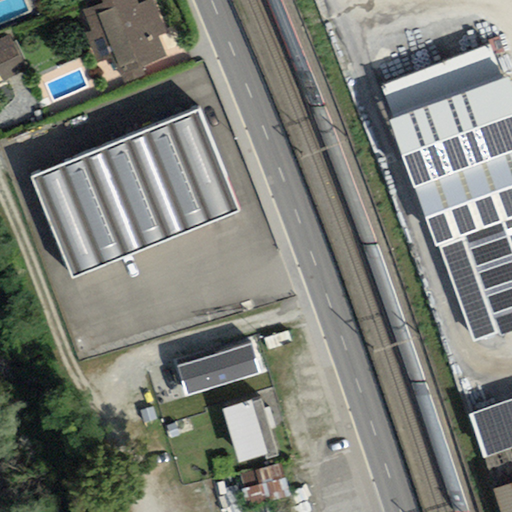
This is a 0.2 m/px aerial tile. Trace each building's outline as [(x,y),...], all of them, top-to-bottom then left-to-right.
[(129,0),(104,0),(105,0),(84,9),(93,30),(87,33),(97,56),(111,50),(123,78),(137,72),(133,63),(159,52),(151,32),(158,29),(146,1),(132,6),(129,0)] [(0,68),(16,63),(5,34),(0,36),(0,68)] [(498,76),(486,45),(382,85),(393,115),(498,76)] [(197,104),(29,171),(70,273),(238,206),(197,104)] [(467,205),(441,215),(447,232),(474,222),(467,205)] [(475,225),(466,228),(500,325),(511,320),(511,211),(506,213),(475,225)] [(248,341),(210,351),(218,379),(256,369),(248,341)] [(479,366),(456,374),(481,448),(511,437),(511,397),(492,404),(479,366)] [(200,413),(190,377),(170,382),(181,418),(200,413)] [(259,394),(225,404),(240,455),(262,448),(264,454),(276,451),(259,394)] [(511,460),(506,441),(481,449),(493,485),(511,478),(511,460)] [(281,477),(277,463),(255,468),(259,483),(281,477)] [(511,511),(511,478),(493,485),(501,511),(511,511)]
